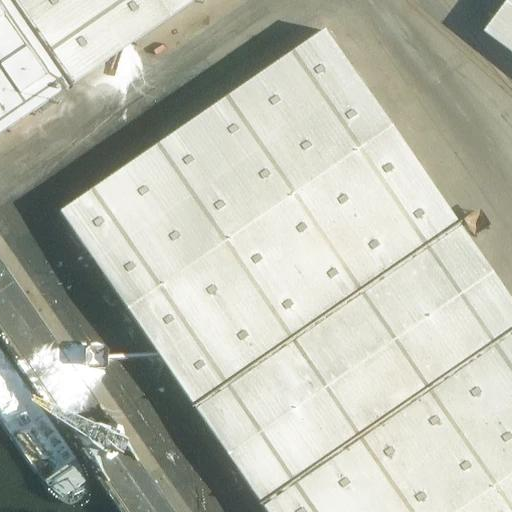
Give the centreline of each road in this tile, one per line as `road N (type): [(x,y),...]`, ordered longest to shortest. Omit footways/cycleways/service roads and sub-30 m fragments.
road 1 (unknown): [(278,0),(0,191)]
road 2 (unknown): [(511,126),(410,0)]
